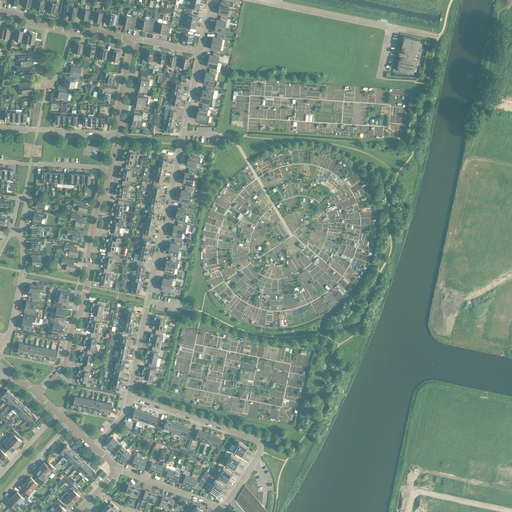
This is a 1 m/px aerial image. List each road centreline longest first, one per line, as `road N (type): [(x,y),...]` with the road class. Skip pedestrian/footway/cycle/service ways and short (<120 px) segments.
road 1 (residential): [(128,398),(200,53)]
road 2 (residential): [(38,394),(66,362),(91,269),(97,202),(111,170)]
road 3 (residential): [(268,2),(437,37)]
road 4 (residential): [(128,398),(255,439)]
road 5 (residential): [(45,25),(46,84),(64,60),(71,31)]
